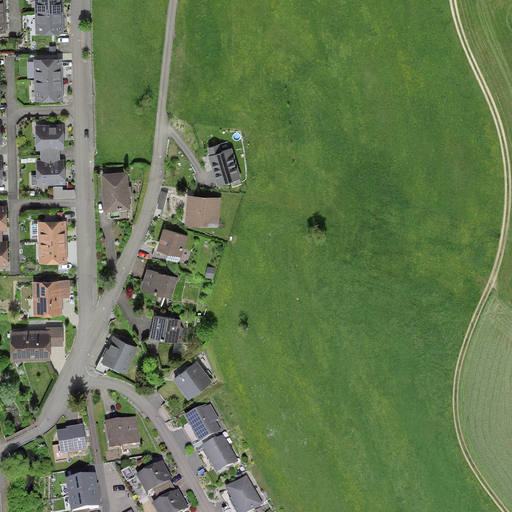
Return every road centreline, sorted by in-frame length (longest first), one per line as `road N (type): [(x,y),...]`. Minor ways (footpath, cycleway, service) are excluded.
road 1 (residential): [(93,329),(86,304),(84,0)]
road 2 (track): [(453,0),(506,151),(510,196),(496,275)]
road 3 (track): [(496,275),(464,342),(454,422),(468,469),(500,511)]
road 4 (residential): [(86,379),(142,402),(210,511)]
road 5 (residential): [(86,379),(103,511)]
